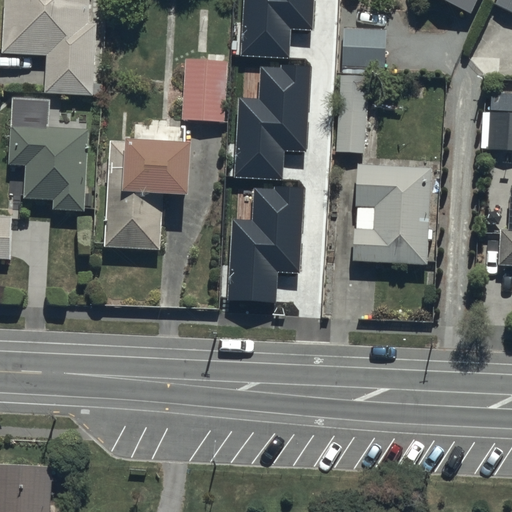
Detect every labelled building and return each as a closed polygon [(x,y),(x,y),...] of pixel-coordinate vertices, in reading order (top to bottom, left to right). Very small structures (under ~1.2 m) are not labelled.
[(88,20),(89,0),(3,0),(2,50),(46,52),(45,90),(93,92),(96,21),(88,20)] [(243,0),(240,57),(289,59),(291,29),(312,30),(313,0),(243,0)] [(446,0),(469,11),(474,0),(446,0)] [(511,0),(496,0),(495,3),(511,10),(511,0)] [(385,26),(344,25),(343,64),(385,64),(385,26)] [(227,58),(185,56),(182,117),(224,119),(227,58)] [(238,96),(234,177),(282,180),(284,149),(306,151),(311,65),(280,64),(280,66),(261,65),(259,97),(238,96)] [(368,75),(341,73),(336,150),(364,151),(368,75)] [(511,91),(490,91),(489,110),(482,110),(482,148),(511,148),(511,91)] [(51,97),(13,95),(9,162),(27,163),(25,195),(55,197),(54,207),(84,208),(88,126),(50,124),(51,97)] [(126,139),(110,138),(104,243),(161,246),(164,186),(187,187),(190,136),(185,136),(186,127),(169,126),(170,121),(151,120),(151,125),(135,125),(135,134),(126,134),(126,139)] [(328,173),(329,146),(312,145),(311,172),(328,173)] [(355,228),(353,257),(428,261),(429,236),(433,237),(433,226),(429,226),(432,167),(359,163),(357,203),(375,204),(374,229),(355,228)] [(232,219),(227,300),(276,303),(278,272),(299,274),(304,188),(273,187),(273,189),(254,188),(252,220),(232,219)] [(10,215),(0,214),(0,256),(10,256),(10,215)] [(511,228),(499,228),(498,262),(511,262),(511,228)] [(49,511),(51,466),(0,464),(0,511),(49,511)]
